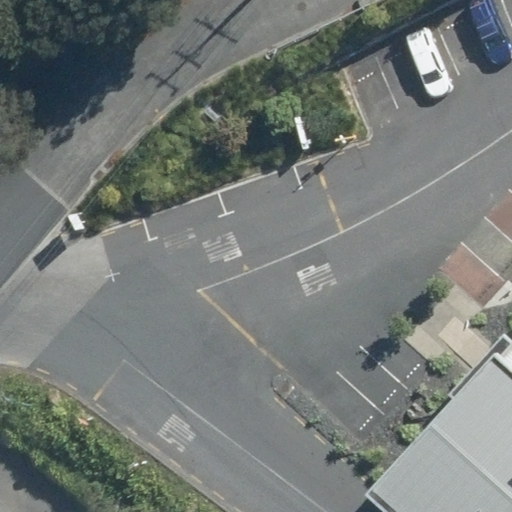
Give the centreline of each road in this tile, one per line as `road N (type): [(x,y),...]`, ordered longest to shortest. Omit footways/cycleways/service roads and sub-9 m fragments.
road 1 (unknown): [(43,304),(271,511)]
road 2 (residential): [(0,210),(179,4)]
